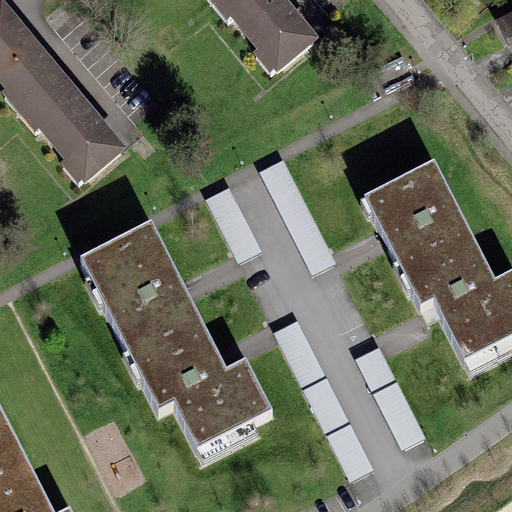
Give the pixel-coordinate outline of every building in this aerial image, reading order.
[(263,0),(192,0),(264,87),(306,51),(263,0)] [(511,11),(494,22),(511,53),(511,11)] [(9,17),(0,24),(0,120),(63,204),(118,162),(9,17)] [(283,160),(259,172),(311,275),(336,264),(283,160)] [(440,171),(372,205),(436,320),(443,333),(459,319),(485,369),(511,355),(511,295),(504,299),(440,171)] [(229,189),(205,199),(238,263),(262,253),(229,189)] [(146,236),(84,268),(162,420),(179,406),(205,457),(269,424),(244,376),(224,387),(212,364),(179,299),(146,236)] [(297,322),(274,333),(349,482),(373,470),(297,322)] [(379,348),(355,359),(401,450),(426,439),(379,348)] [(56,511),(52,511),(0,409),(0,511),(71,511),(69,507),(56,511)]
